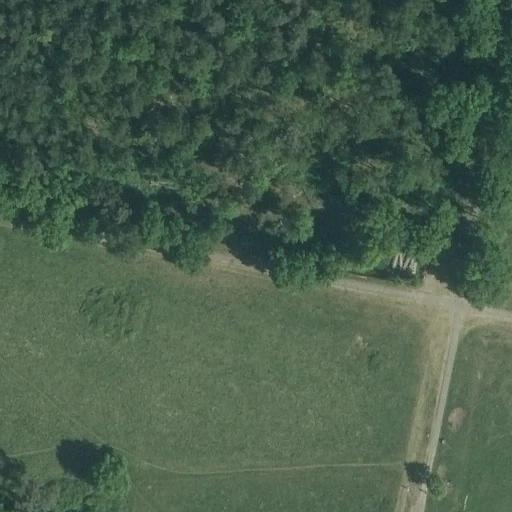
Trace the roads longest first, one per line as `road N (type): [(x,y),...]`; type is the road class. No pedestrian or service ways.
road 1 (track): [(441,301),(499,0)]
road 2 (track): [(0,370),(137,480),(160,511)]
